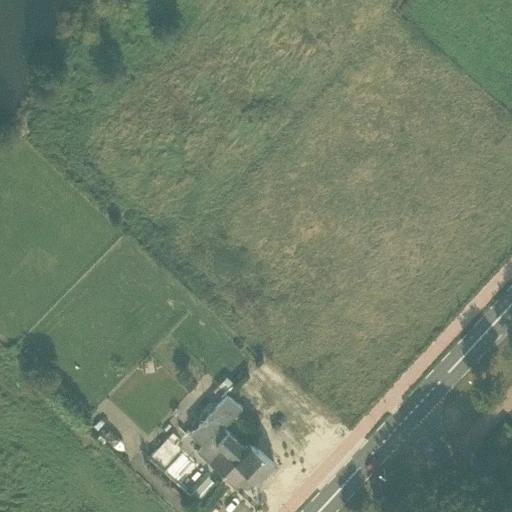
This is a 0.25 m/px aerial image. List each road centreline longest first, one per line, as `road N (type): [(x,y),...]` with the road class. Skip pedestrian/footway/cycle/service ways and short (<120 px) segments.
road 1 (secondary): [(405,418),(511,304)]
road 2 (secondary): [(318,511),(405,418)]
